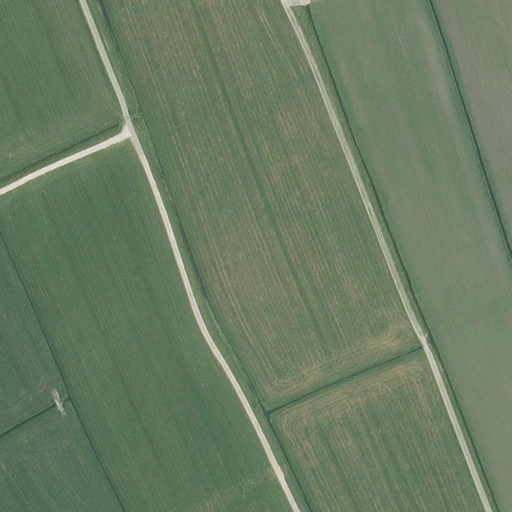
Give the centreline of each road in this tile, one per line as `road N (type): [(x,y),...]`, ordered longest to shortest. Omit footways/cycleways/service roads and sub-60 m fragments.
road 1 (track): [(488,511),(285,3),(309,0)]
road 2 (track): [(297,511),(203,331),(132,131),(0,191)]
road 3 (track): [(0,277),(63,415),(0,456)]
road 4 (track): [(132,131),(83,0)]
